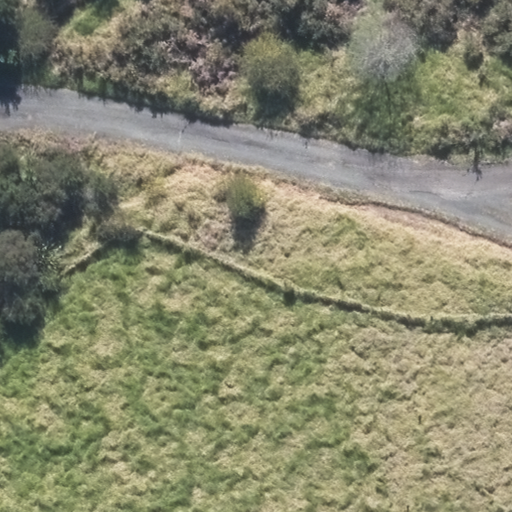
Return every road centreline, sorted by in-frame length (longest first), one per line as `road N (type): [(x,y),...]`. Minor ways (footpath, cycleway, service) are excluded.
road 1 (track): [(0,113),(125,123),(277,154),(511,229)]
road 2 (track): [(277,154),(474,171),(511,165)]
